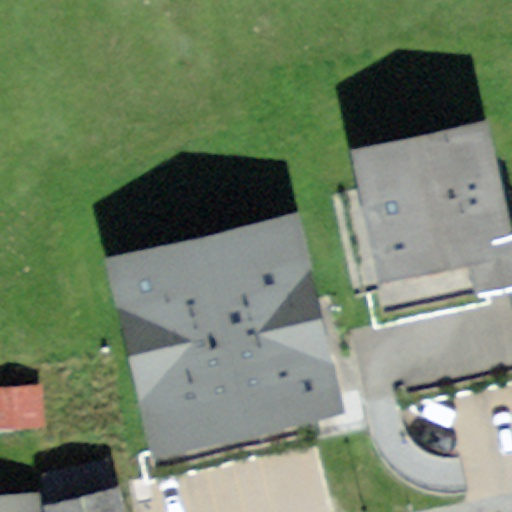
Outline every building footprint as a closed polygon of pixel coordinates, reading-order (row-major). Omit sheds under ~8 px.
[(463,119),(323,149),(351,276),(459,253),(490,247),(463,119)] [(298,200),(106,244),(152,440),(343,396),(320,298),(298,200)] [(511,372),(511,247),(478,255),(484,283),(363,310),(383,401),(511,372)] [(36,375),(0,376),(0,422),(21,422),(38,421),(36,375)] [(139,511),(130,474),(35,496),(38,511),(139,511)] [(25,511),(24,488),(0,488),(0,511),(25,511)]
